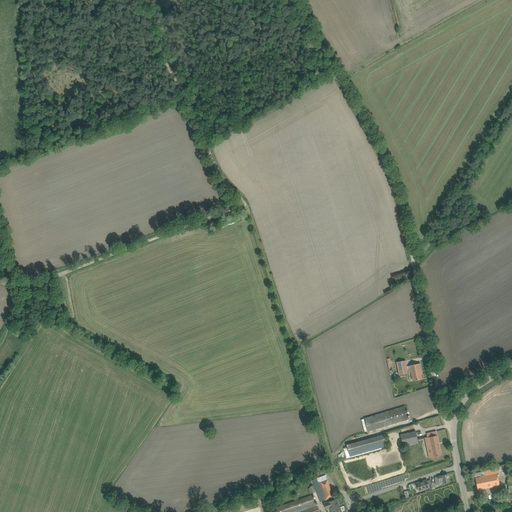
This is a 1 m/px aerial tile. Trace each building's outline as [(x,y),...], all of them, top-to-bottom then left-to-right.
[(413,380),(418,379),(422,378),(420,371),(421,371),(420,364),(410,366),(411,370),(408,370),(406,361),(397,363),(399,375),(411,373),(413,380)] [(408,419),(405,409),(404,406),(364,418),(368,432),(408,419)] [(409,432),(400,435),(402,443),(403,448),(403,447),(419,443),(416,431),(409,432)] [(424,438),(428,453),(429,457),(441,455),(436,431),(426,433),(427,437),(424,438)] [(350,457),(388,446),(384,434),(346,445),(348,449),(350,457)] [(496,468),(474,473),(477,488),(480,488),(481,489),(500,485),(496,468)] [(444,483),(449,482),(448,474),(438,476),(438,477),(434,478),(436,485),(440,484),(439,480),(443,479),(444,483)] [(325,475),(317,478),(324,499),(333,496),(325,475)] [(427,479),(417,483),(418,486),(417,486),(418,487),(419,491),(429,488),(430,489),(432,489),(431,481),(430,480),(427,481),(427,479)] [(511,494),(493,497),(494,506),(511,503),(511,494)] [(316,505),(313,495),(275,508),(275,511),(320,511),(318,505),(316,505)] [(331,511),(340,511),(338,504),(339,504),(337,499),(324,503),(326,508),(330,507),(331,511)]
